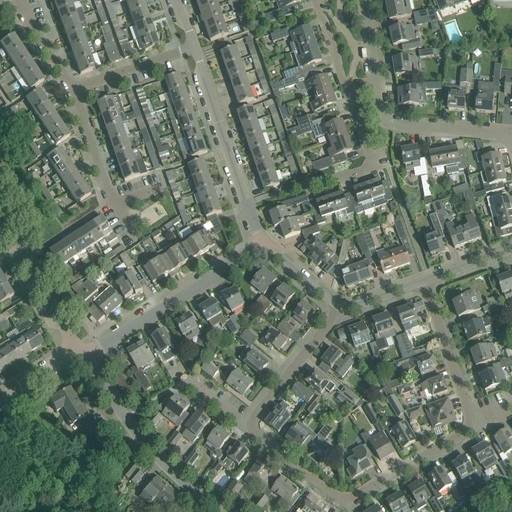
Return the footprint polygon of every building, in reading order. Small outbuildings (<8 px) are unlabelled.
[(53,0),(55,4),(53,5),(53,4),(52,5),(53,5),(55,10),(57,10),(72,5),(77,3),(75,0),(53,0)] [(98,0),(88,0),(90,4),(94,3),(97,10),(102,9),(98,0)] [(142,0),(126,0),(130,13),(145,8),(142,0)] [(216,0),(203,0),(197,2),(200,12),(218,6),(216,0)] [(469,0),(436,0),(437,2),(433,3),(435,7),(439,6),(440,10),(453,6),(453,7),(464,3),(464,2),(469,0)] [(390,20),(399,18),(412,16),(408,1),(402,2),(402,1),(386,5),(390,20)] [(74,11),(72,5),(57,10),(57,11),(55,12),(57,17),(57,18),(58,17),(59,17),(61,23),(83,15),(81,9),(74,11)] [(116,18),(114,13),(111,5),(106,7),(111,20),(116,18)] [(218,6),(200,12),(204,22),(222,16),(218,6)] [(427,9),(427,11),(413,13),(415,19),(429,17),(431,23),(438,21),(433,7),(427,9)] [(135,26),(150,21),(145,8),(130,13),(135,26)] [(97,10),(102,23),(107,21),(102,9),(97,10)] [(239,18),(240,20),(244,19),(241,9),(237,11),(231,13),(234,20),(239,18)] [(267,16),(269,23),(285,18),(283,10),(267,16)] [(83,15),(61,23),(66,36),(81,31),(79,24),(86,22),(83,15)] [(222,16),(204,22),(207,32),(225,26),(222,16)] [(431,23),(429,17),(415,19),(416,26),(431,23)] [(115,33),(121,31),(118,23),(116,18),(111,20),(115,33)] [(249,32),(245,22),(244,19),(240,20),(244,33),(249,32)] [(102,23),(106,36),(111,34),(107,21),(102,23)] [(150,21),(135,26),(139,39),(155,33),(150,21)] [(225,26),(207,32),(211,42),(229,36),(225,26)] [(400,28),(390,30),(393,46),(401,44),(403,50),(420,46),(419,39),(415,40),(412,26),(400,28)] [(292,53),(294,53),(316,45),(310,29),(291,35),(294,42),(291,43),(290,45),(292,53)] [(289,37),(286,30),(270,35),(273,43),(289,37)] [(71,49),(86,43),(81,31),(66,36),(71,49)] [(125,44),(124,39),(121,31),(115,33),(118,41),(120,46),(125,44)] [(155,33),(139,39),(144,52),(159,47),(155,33)] [(13,35),(0,44),(0,43),(8,55),(21,47),(13,35)] [(114,40),(103,44),(105,51),(111,49),(116,47),(114,40)] [(253,42),(252,42),(247,44),(251,57),(257,55),(253,42)] [(91,56),(86,43),(71,49),(75,62),(91,56)] [(120,46),(121,50),(125,59),(131,57),(127,44),(125,44),(120,46)] [(321,61),(316,45),(294,53),(299,67),(283,73),(286,81),(296,77),(311,72),(313,71),(311,65),(321,61)] [(21,47),(8,55),(15,67),(29,58),(21,47)] [(116,47),(111,49),(105,51),(110,64),(121,60),(118,53),(116,47)] [(241,61),(239,57),(236,48),(221,53),(225,66),(241,61)] [(420,58),(434,56),(437,56),(436,49),(420,51),(420,58)] [(260,64),(257,55),(251,57),(254,65),(260,64)] [(75,62),(80,75),(95,70),(91,56),(75,62)] [(416,57),(403,59),(393,60),(395,76),(411,74),(411,73),(417,72),(416,57)] [(15,67),(23,78),(36,69),(29,58),(15,67)] [(245,74),(241,61),(225,66),(230,79),(245,74)] [(448,109),(464,111),(466,84),(472,85),(474,66),(467,65),(467,71),(461,70),(460,88),(445,87),(444,96),(449,96),(448,109)] [(261,83),(266,81),(262,68),(256,70),(261,83)] [(30,90),(44,81),(36,69),(23,78),(30,90)] [(296,77),(286,81),(283,82),(285,89),(296,85),(297,87),(298,89),(301,91),(304,91),(306,90),(306,91),(313,89),(315,96),(332,91),(327,77),(314,82),(311,72),(296,77)] [(501,75),(500,86),(505,87),(505,94),(511,95),(511,72),(507,72),(506,76),(501,75)] [(230,79),(234,92),(250,87),(245,74),(230,79)] [(165,80),(168,89),(170,93),(185,88),(180,75),(165,80)] [(270,95),(266,81),(261,83),(265,96),(270,95)] [(477,96),(476,112),(492,113),(493,99),(499,100),(500,88),(494,87),(494,85),(480,84),(479,90),(479,96),(477,96)] [(254,100),(250,87),(234,92),(239,106),(254,100)] [(11,103),(16,100),(8,88),(3,91),(11,103)] [(136,90),(140,103),(145,101),(144,96),(141,88),(136,90)] [(185,88),(170,93),(174,106),(189,101),(185,88)] [(418,89),(398,90),(399,106),(419,105),(418,89)] [(39,90),(25,99),(33,111),(47,102),(39,90)] [(127,93),(130,102),(132,106),(136,104),(135,100),(132,91),(127,93)] [(336,104),(332,91),(315,96),(317,103),(311,105),(313,112),(336,104)] [(98,104),(102,117),(118,111),(123,109),(119,96),(98,104)] [(273,100),(267,102),(272,115),(277,114),(273,100)] [(140,103),(145,116),(150,114),(145,101),(140,103)] [(189,101),(174,106),(179,119),(194,114),(189,101)] [(47,102),(33,111),(41,122),(54,113),(47,102)] [(286,106),(279,109),(281,116),(289,113),(286,106)] [(7,111),(14,123),(19,121),(22,119),(14,107),(7,111)] [(252,107),(237,112),(242,126),(257,121),(252,107)] [(122,124),(118,111),(102,117),(107,130),(122,124)] [(54,113),(41,122),(48,134),(62,125),(54,113)] [(145,116),(150,129),(155,127),(153,121),(150,114),(145,116)] [(194,114),(179,119),(183,132),(198,127),(194,114)] [(282,126),(277,114),(272,115),(276,128),(282,126)] [(309,115),(296,120),(296,121),(299,127),(312,123),(309,115)] [(136,119),(141,132),(146,130),(141,117),(136,119)] [(323,119),(312,123),(315,131),(314,132),(316,139),(323,136),(326,135),(329,143),(347,136),(342,122),(333,125),(327,127),(323,119)] [(19,121),(14,123),(19,130),(23,127),(19,121)] [(261,133),(257,121),(242,126),(246,139),(261,133)] [(292,130),(287,132),(290,140),(302,136),(313,132),(314,132),(315,131),(312,123),(299,127),(292,130)] [(127,137),(122,124),(107,130),(111,143),(127,137)] [(62,125),(48,134),(56,145),(70,136),(62,125)] [(282,126),(276,128),(280,141),(286,139),(282,126)] [(150,129),(154,142),(160,140),(157,132),(155,127),(150,129)] [(203,140),(198,127),(183,132),(175,135),(178,142),(185,139),(188,145),(203,140)] [(151,143),(146,130),(141,132),(146,145),(151,143)] [(266,146),(261,133),(246,139),(251,152),(266,146)] [(325,160),(312,165),(315,173),(328,169),(347,162),(344,154),(352,151),(347,136),(329,143),(331,151),(329,152),(331,158),(325,160)] [(29,146),(34,143),(30,137),(25,140),(29,146)] [(127,137),(111,143),(116,156),(131,150),(127,137)] [(289,147),(286,139),(280,141),(283,149),(289,147)] [(154,142),(159,155),(169,152),(171,151),(169,146),(162,148),(160,140),(154,142)] [(192,158),(198,156),(207,153),(203,140),(188,145),(190,151),(182,154),(184,161),(192,158)] [(42,155),(41,155),(34,143),(29,146),(37,158),(42,155)] [(150,158),(155,156),(151,143),(146,145),(141,147),(145,160),(150,158)] [(270,159),(266,146),(251,152),(255,165),(270,159)] [(427,175),(424,160),(419,160),(417,147),(401,150),(404,165),(405,165),(406,172),(414,170),(415,177),(427,175)] [(467,169),(465,160),(463,150),(463,153),(458,154),(457,148),(443,151),(446,167),(448,175),(458,173),(458,171),(467,169)] [(68,161),(60,149),(42,160),(45,164),(47,165),(50,163),(54,169),(68,161)] [(475,154),(478,163),(483,162),(485,173),(502,169),(498,155),(493,156),(492,151),(494,150),(494,149),(475,154)] [(136,163),(131,150),(116,156),(120,168),(136,163)] [(424,157),(424,160),(427,175),(428,181),(433,180),(432,175),(436,175),(435,169),(446,167),(443,151),(429,153),(430,159),(425,160),(425,157),(424,157)] [(170,157),(169,152),(159,155),(161,160),(164,168),(169,166),(166,159),(170,157)] [(157,161),(155,156),(150,158),(152,163),(155,171),(160,169),(157,161)] [(275,172),(270,159),(255,165),(260,177),(275,172)] [(62,181),(75,172),(68,161),(54,169),(58,175),(54,178),(53,180),(56,185),(62,181)] [(136,163),(120,168),(125,182),(147,174),(143,161),(136,163)] [(204,161),(188,166),(193,179),(208,174),(204,161)] [(502,169),(485,173),(481,174),(483,185),(486,194),(504,189),(504,188),(502,189),(500,183),(505,182),(504,178),(506,177),(504,169),(502,169)] [(166,174),(170,187),(176,185),(173,177),(177,176),(175,170),(166,174)] [(30,175),(35,182),(39,179),(35,172),(30,175)] [(62,181),(69,192),(83,183),(75,172),(62,181)] [(279,186),(275,172),(260,177),(264,191),(279,186)] [(208,174),(193,179),(197,192),(213,187),(208,174)] [(43,193),(47,191),(39,179),(35,182),(43,193)] [(388,204),(387,202),(393,200),(387,181),(381,183),(380,181),(367,185),(375,209),(388,204)] [(83,183),(69,192),(77,204),(90,195),(83,183)] [(355,195),(350,197),(355,213),(356,215),(364,212),(364,213),(375,209),(367,185),(354,190),(355,195)] [(425,206),(432,204),(429,185),(423,186),(425,197),(424,200),(425,206)] [(202,205),(217,200),(213,187),(197,192),(202,205)] [(467,206),(469,206),(471,212),(477,210),(475,204),(471,190),(462,193),(467,206)] [(43,193),(50,205),(55,202),(47,191),(43,193)] [(347,215),(355,213),(350,197),(344,199),(343,194),(329,198),(335,214),(345,210),(347,215)] [(506,194),(496,197),(487,199),(492,219),(511,213),(511,207),(510,200),(505,201),(503,195),(506,195),(506,194)] [(307,195),(291,201),(293,207),(300,205),(301,204),(309,202),(307,195)] [(311,207),(314,217),(317,225),(325,223),(324,218),(335,214),(329,198),(316,203),(318,208),(313,210),(312,207),(311,207)] [(217,200),(202,205),(206,218),(222,213),(217,200)] [(432,204),(436,214),(437,217),(444,215),(439,201),(432,204)] [(55,202),(50,205),(55,212),(59,209),(55,202)] [(293,213),(287,215),(285,209),(270,214),(275,228),(280,226),(296,221),(293,213)] [(188,218),(185,211),(180,213),(184,226),(190,224),(192,223),(190,217),(188,218)] [(511,213),(492,219),(497,238),(511,234),(511,229),(511,228),(511,227),(511,213)] [(436,234),(434,235),(425,238),(431,256),(438,253),(438,255),(445,253),(440,239),(445,238),(441,227),(437,217),(436,214),(430,217),(436,234)] [(468,226),(462,229),(468,244),(481,240),(472,216),(465,218),(468,226)] [(109,227),(102,217),(93,223),(104,239),(108,245),(117,239),(110,229),(111,229),(109,227)] [(181,221),(178,218),(171,222),(174,226),(181,221)] [(218,219),(210,222),(213,228),(220,223),(218,219)] [(302,219),(296,221),(280,226),(285,239),(300,234),(298,227),(304,225),(302,219)] [(406,238),(400,220),(394,223),(400,240),(406,238)] [(174,226),(171,222),(164,227),(167,231),(174,226)] [(104,239),(93,223),(85,229),(95,245),(104,239)] [(455,249),(468,244),(462,229),(455,231),(452,223),(446,225),(455,249)] [(318,226),(311,228),(302,232),(304,238),(313,235),(320,233),(318,226)] [(95,245),(85,229),(76,234),(87,250),(95,245)] [(158,231),(151,236),(154,240),(161,235),(158,231)] [(369,250),(375,248),(369,231),(363,234),(363,236),(369,253),(370,253),(369,250)] [(206,232),(197,237),(195,238),(205,253),(210,250),(212,254),(221,248),(217,241),(213,243),(206,232)] [(87,250),(76,234),(67,240),(78,256),(87,250)] [(183,240),(185,244),(196,263),(201,260),(199,256),(205,253),(195,238),(193,234),(183,240)] [(313,262),(325,247),(314,238),(313,235),(304,238),(305,241),(298,249),(303,254),(307,249),(311,252),(307,257),(313,262)] [(362,255),(369,253),(363,236),(356,239),(362,255)] [(141,242),(147,251),(148,253),(155,248),(148,238),(141,242)] [(78,256),(67,240),(59,246),(69,262),(72,265),(76,262),(73,259),(78,256)] [(339,258),(338,264),(344,265),(348,251),(344,242),(344,241),(342,248),(339,258)] [(388,244),(397,270),(410,265),(404,249),(397,251),(395,246),(394,246),(393,243),(388,244)] [(191,266),(196,263),(185,244),(175,250),(184,266),(189,263),(191,266)] [(384,275),(397,270),(388,244),(387,245),(388,245),(383,247),(385,250),(376,253),(384,275)] [(69,262),(59,246),(50,252),(60,268),(69,262)] [(122,246),(113,252),(115,256),(124,250),(122,246)] [(334,277),(338,264),(339,258),(337,257),(325,247),(313,262),(318,266),(322,262),(326,265),(322,270),(327,274),(334,277)] [(179,269),(184,266),(175,250),(165,256),(176,275),(181,272),(179,269)] [(115,256),(113,252),(104,258),(106,262),(115,256)] [(134,265),(131,260),(126,253),(119,257),(128,269),(134,265)] [(171,278),(176,275),(165,256),(154,263),(164,278),(169,275),(171,278)] [(98,267),(106,262),(104,258),(95,264),(98,267)] [(160,285),(158,281),(164,278),(154,263),(145,268),(143,265),(138,268),(137,268),(147,285),(147,284),(151,282),(155,288),(160,285)] [(89,273),(98,267),(95,264),(87,269),(89,273)] [(367,264),(354,269),(360,284),(373,279),(369,269),(367,264)] [(89,273),(87,269),(78,275),(80,279),(89,273)] [(343,278),(340,279),(343,288),(346,287),(347,288),(360,284),(354,269),(343,273),(341,274),(343,278)] [(252,285),(259,291),(264,295),(277,279),(264,270),(252,285)] [(143,291),(138,282),(132,273),(125,277),(127,280),(124,282),(123,281),(116,285),(125,299),(132,295),(131,294),(134,292),(136,295),(143,291)] [(511,297),(511,273),(497,279),(503,294),(506,300),(511,297)] [(71,285),(80,279),(78,275),(69,281),(71,285)] [(123,303),(116,296),(110,289),(100,286),(97,290),(94,286),(96,285),(89,277),(71,288),(75,293),(75,292),(83,302),(82,303),(89,311),(88,312),(98,323),(105,316),(107,317),(123,303)] [(6,284),(0,287),(0,303),(13,296),(6,284)] [(283,310),(288,303),(295,295),(284,286),(272,301),(283,310)] [(222,295),(227,304),(232,313),(244,306),(235,289),(228,293),(228,292),(222,295)] [(459,318),(468,314),(479,310),(476,301),(473,291),(465,294),(467,298),(453,303),(459,318)] [(256,313),(257,311),(266,301),(266,300),(261,296),(253,307),(256,313)] [(488,312),(502,307),(500,301),(498,302),(496,296),(489,300),(491,305),(486,306),(486,307),(482,308),(484,314),(488,312)] [(199,309),(204,317),(207,322),(202,325),(205,330),(211,326),(212,327),(225,320),(213,300),(199,309)] [(270,305),(266,301),(257,311),(262,315),(270,305)] [(21,303),(5,313),(9,318),(24,308),(21,303)] [(303,303),(297,311),(294,315),(310,328),(316,321),(312,317),(315,313),(303,303)] [(418,320),(416,315),(412,306),(397,311),(405,332),(419,327),(417,321),(418,320)] [(488,312),(491,319),(504,314),(502,307),(488,312)] [(0,323),(9,318),(5,313),(0,316),(0,323)] [(201,334),(194,323),(189,315),(175,323),(183,336),(184,336),(188,342),(201,334)] [(230,319),(231,320),(238,331),(239,331),(242,327),(235,315),(230,319)] [(377,342),(375,343),(379,352),(389,348),(385,339),(395,336),(388,315),(373,320),(378,335),(375,336),(377,342)] [(238,331),(231,320),(225,323),(233,336),(238,331)] [(482,321),(473,324),(463,328),(465,333),(464,334),(465,336),(466,336),(469,342),(478,338),(487,335),(485,329),(491,327),(488,320),(482,322),(482,321)] [(288,337),(293,332),(282,323),(278,329),(288,337)] [(19,334),(30,352),(42,344),(38,338),(41,336),(34,324),(19,334)] [(363,324),(343,331),(342,331),(341,332),(340,333),(340,334),(340,335),(340,336),(340,337),(341,338),(342,339),(343,339),(344,339),(345,339),(351,337),(355,348),(370,342),(363,324)] [(152,337),(167,362),(178,355),(176,351),(164,330),(163,330),(164,331),(153,337),(152,337)] [(239,331),(238,331),(233,336),(239,341),(238,341),(248,348),(250,350),(254,344),(243,335),(244,334),(239,331)] [(247,331),(244,334),(243,335),(254,344),(258,339),(247,331)] [(261,343),(263,344),(271,351),(273,348),(279,352),(287,343),(273,331),(267,338),(266,337),(261,343)] [(507,333),(494,338),(496,344),(510,339),(507,333)] [(19,334),(18,334),(7,341),(19,360),(24,356),(26,357),(30,355),(30,352),(19,334)] [(410,342),(409,342),(406,334),(401,336),(409,358),(412,357),(415,356),(410,342)] [(202,339),(209,351),(212,357),(217,352),(207,335),(202,339)] [(409,358),(401,336),(396,338),(398,346),(403,360),(409,358)] [(19,360),(7,341),(0,345),(0,355),(8,367),(19,360)] [(138,370),(146,365),(154,360),(143,342),(142,343),(144,345),(139,348),(137,346),(127,352),(138,370)] [(380,357),(379,352),(375,343),(370,345),(374,359),(380,357)] [(492,344),(480,348),(471,352),(476,367),(491,361),(491,360),(497,358),(492,344)] [(189,360),(182,348),(176,351),(178,355),(183,363),(189,360)] [(269,365),(248,348),(239,359),(260,376),(260,375),(268,365),(269,365)] [(354,364),(354,363),(357,359),(351,355),(348,358),(343,355),(342,356),(332,348),(321,362),(325,365),(321,370),(327,374),(330,370),(342,379),(354,364)] [(420,375),(423,374),(432,371),(432,368),(436,367),(433,357),(428,359),(427,357),(414,362),(412,357),(409,358),(403,360),(395,363),(397,368),(401,366),(403,373),(418,368),(420,375)] [(231,367),(235,362),(230,358),(226,363),(231,367)] [(500,386),(500,384),(506,382),(501,370),(511,366),(511,359),(483,369),(485,374),(480,376),(485,391),(500,386)] [(207,362),(201,369),(213,379),(219,371),(207,362)] [(335,387),(322,377),(314,370),(305,382),(321,394),(324,390),(330,394),(335,387)] [(253,384),(238,371),(227,383),(243,396),(244,395),(247,397),(251,392),(248,390),(253,384)] [(144,392),(151,388),(143,374),(136,378),(144,392)] [(432,397),(438,395),(448,392),(443,378),(421,386),(423,392),(423,391),(425,397),(427,399),(432,397)] [(391,390),(403,386),(400,380),(386,385),(391,390)] [(314,396),(306,390),(298,383),(292,391),(308,404),(314,396)] [(412,383),(397,388),(400,396),(415,390),(412,383)] [(73,424),(80,420),(89,415),(83,405),(80,406),(70,388),(56,397),(50,401),(57,412),(63,408),(69,419),(67,421),(70,427),(73,425),(73,424)] [(358,408),(362,405),(365,404),(362,402),(360,400),(344,388),(339,394),(355,406),(358,408)] [(314,396),(308,404),(304,409),(311,414),(321,402),(314,396)] [(405,413),(404,412),(395,396),(387,400),(398,418),(405,413)] [(163,415),(179,428),(185,421),(181,418),(189,407),(177,397),(163,415)] [(381,423),(371,406),(369,401),(365,404),(362,405),(364,410),(374,427),(381,423)] [(278,433),(285,426),(291,418),(284,413),(289,407),(283,402),(266,424),(278,433)] [(443,426),(442,424),(450,421),(452,417),(450,412),(452,411),(450,404),(448,405),(444,403),(435,407),(427,410),(430,418),(432,417),(434,421),(431,422),(433,430),(443,426)] [(404,412),(405,413),(408,419),(421,415),(418,407),(404,412)] [(145,425),(151,431),(162,418),(156,413),(145,425)] [(193,444),(204,430),(210,422),(198,413),(185,429),(187,430),(182,436),(193,444)] [(396,446),(400,444),(403,449),(416,441),(405,424),(404,425),(402,421),(403,421),(402,420),(386,430),(386,429),(385,430),(396,447),(396,446)] [(304,427),(299,423),(286,440),(300,450),(304,445),(307,448),(316,437),(312,434),(310,437),(301,430),(304,427)] [(92,424),(86,428),(89,434),(96,430),(92,424)] [(326,424),(316,437),(323,443),(333,430),(326,424)] [(218,460),(223,454),(219,451),(229,437),(224,434),(225,433),(225,432),(225,431),(224,430),(223,430),(222,429),(221,428),(220,428),(219,429),(218,429),(208,442),(213,446),(210,451),(215,455),(213,457),(218,460)] [(511,451),(511,438),(508,431),(495,438),(498,443),(494,446),(499,456),(503,453),(505,456),(511,451)] [(165,447),(171,452),(182,438),(176,433),(165,447)] [(369,441),(376,453),(381,462),(394,454),(382,434),(369,441)] [(320,443),(315,449),(309,457),(323,468),(334,454),(320,443)] [(497,462),(491,452),(486,443),(472,451),(480,465),(482,464),(485,470),(497,462)] [(223,464),(218,460),(209,472),(216,477),(223,467),(227,471),(233,463),(238,467),(249,453),(238,444),(227,458),(223,464)] [(348,471),(352,479),(373,467),(368,459),(372,457),(373,457),(366,445),(356,451),(358,456),(348,462),(352,469),(348,471)] [(183,464),(189,469),(199,456),(193,452),(183,464)] [(453,465),(462,481),(473,475),(481,489),(487,486),(473,462),(469,465),(464,456),(458,460),(458,461),(453,465)] [(140,467),(134,462),(127,470),(123,475),(135,485),(144,475),(138,470),(140,467)] [(260,462),(254,470),(245,481),(250,485),(255,479),(262,484),(266,487),(275,475),(271,472),(272,471),(260,462)] [(504,477),(510,474),(503,462),(497,465),(504,477)] [(428,484),(437,501),(442,498),(440,493),(452,486),(442,469),(429,477),(432,482),(428,484)] [(172,510),(175,505),(182,498),(157,477),(147,489),(140,497),(150,505),(157,497),(172,510)] [(295,495),(298,491),(282,479),(272,492),(292,507),(299,498),(295,495)] [(235,481),(231,485),(225,493),(233,499),(243,487),(235,481)] [(430,498),(425,491),(420,482),(408,489),(414,498),(410,500),(417,511),(427,506),(424,502),(430,498)] [(459,485),(451,490),(457,501),(466,496),(459,485)] [(93,508),(97,511),(102,506),(98,503),(107,493),(98,486),(84,502),(92,509),(93,508)] [(410,511),(400,494),(386,502),(387,503),(382,506),(386,511),(387,511),(391,510),(391,511),(415,511),(414,509),(410,511)] [(240,496),(237,501),(242,504),(245,499),(240,496)] [(248,510),(250,511),(257,511),(259,510),(260,511),(268,501),(261,496),(253,506),(252,505),(248,510)] [(430,501),(435,511),(439,511),(443,510),(435,498),(430,501)] [(301,499),(291,511),(324,511),(309,499),(306,503),(301,499)]
